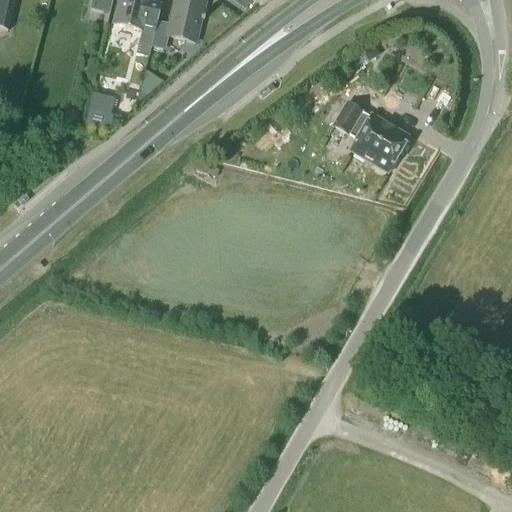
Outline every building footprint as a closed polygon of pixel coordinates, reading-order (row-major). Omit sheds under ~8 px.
[(15,0),(0,0),(0,32),(7,34),(15,0)] [(118,0),(112,27),(141,34),(137,46),(150,49),(156,25),(160,9),(148,7),(149,0),(118,0)] [(194,47),(204,5),(181,0),(174,0),(167,28),(156,25),(150,49),(162,52),(165,40),(194,47)] [(364,59),(368,66),(379,59),(375,52),(364,59)] [(20,108),(23,96),(15,94),(12,106),(20,108)] [(385,175),(405,141),(371,121),(369,123),(360,118),(361,117),(345,107),(332,129),(357,144),(350,155),(385,175)] [(77,115),(66,112),(63,124),(74,127),(77,115)] [(87,116),(84,128),(107,134),(110,121),(87,116)]
